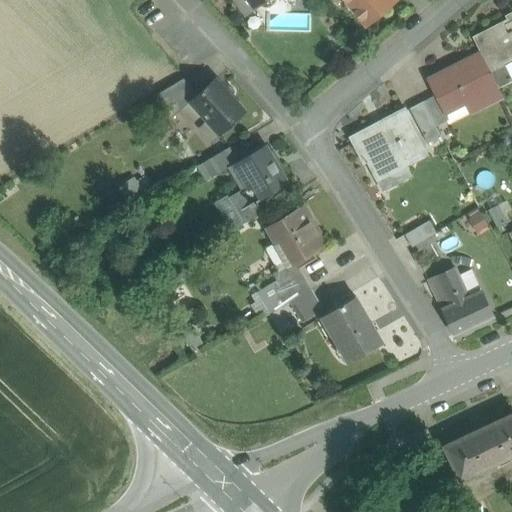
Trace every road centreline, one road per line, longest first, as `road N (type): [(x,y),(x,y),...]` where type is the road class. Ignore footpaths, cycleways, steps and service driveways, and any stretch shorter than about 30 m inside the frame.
road 1 (secondary): [(228,468),(0,252)]
road 2 (residential): [(456,375),(302,129)]
road 3 (secondary): [(0,282),(202,481)]
road 4 (residential): [(302,129),(454,0)]
road 5 (residential): [(302,129),(188,0)]
road 6 (residential): [(365,418),(228,468)]
road 7 (residential): [(247,487),(365,418)]
